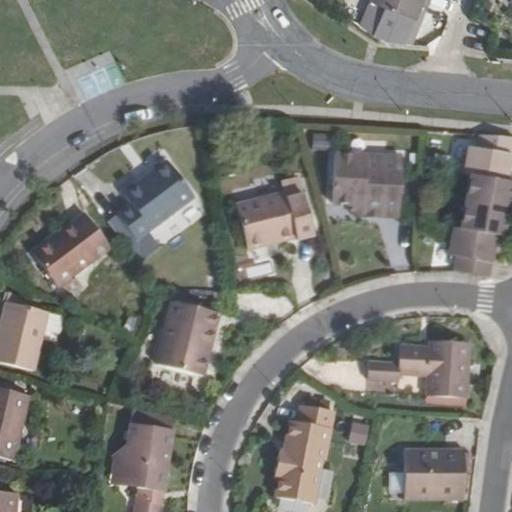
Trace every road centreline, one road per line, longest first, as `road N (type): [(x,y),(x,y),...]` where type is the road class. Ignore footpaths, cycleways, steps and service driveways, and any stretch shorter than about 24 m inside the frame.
road 1 (residential): [(208,511),(224,432),(253,378),(293,340),(343,311),(397,296),(451,294),(511,305)]
road 2 (residential): [(277,38),(236,78),(153,94),(81,120),(0,187)]
road 3 (tertiary): [(446,93),(337,75),(277,38)]
road 4 (residential): [(491,511),(511,384)]
